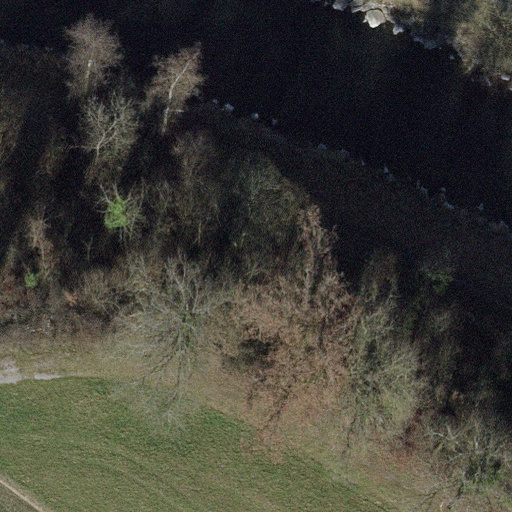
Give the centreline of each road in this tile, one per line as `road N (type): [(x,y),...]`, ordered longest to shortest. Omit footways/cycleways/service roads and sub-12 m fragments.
road 1 (track): [(511,318),(0,115)]
road 2 (track): [(0,376),(53,367),(179,378),(425,511)]
